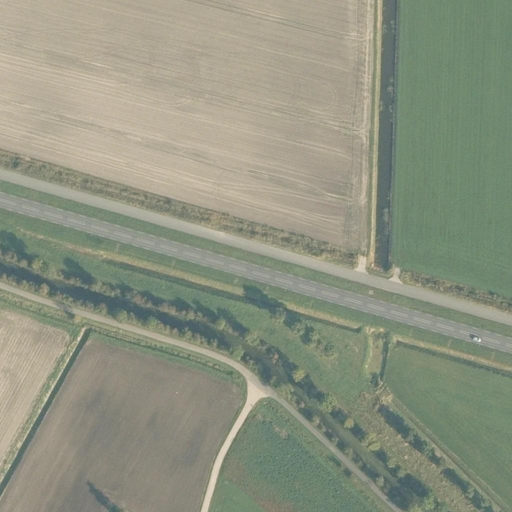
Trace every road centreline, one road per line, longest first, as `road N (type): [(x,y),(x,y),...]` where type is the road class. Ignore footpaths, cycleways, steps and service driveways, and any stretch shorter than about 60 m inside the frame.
road 1 (primary): [(511,346),(0,199)]
road 2 (unclassified): [(0,175),(511,321)]
road 3 (unclassified): [(0,285),(220,358),(260,384),(397,511)]
road 4 (unknown): [(470,511),(346,394),(258,327)]
